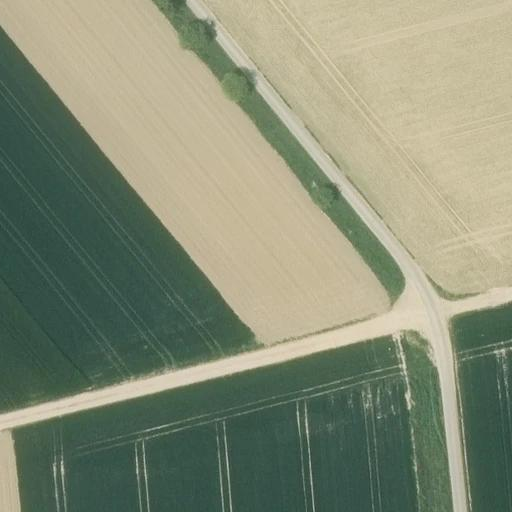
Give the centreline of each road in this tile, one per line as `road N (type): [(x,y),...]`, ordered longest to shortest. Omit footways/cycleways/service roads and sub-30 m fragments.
road 1 (track): [(0,424),(432,316)]
road 2 (track): [(191,0),(409,272),(432,316)]
road 3 (track): [(459,511),(432,316)]
